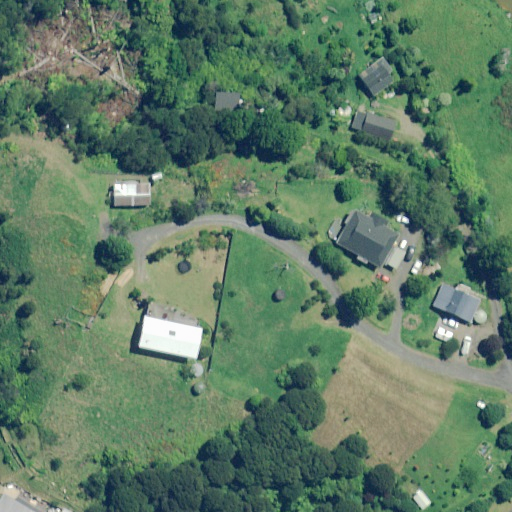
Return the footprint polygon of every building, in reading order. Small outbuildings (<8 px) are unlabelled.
[(395,81),(381,60),(359,75),(374,96),(395,81)] [(398,122),(359,109),(353,129),(392,142),(398,122)] [(149,184),(124,183),(124,196),(115,196),(115,206),(148,207),(149,184)] [(387,220),(369,210),(365,216),(354,210),(336,243),(382,268),(385,262),(396,268),(405,253),(393,246),(399,235),(384,226),(387,220)] [(481,299),(442,284),(433,306),(483,326),(488,314),(477,309),(481,299)] [(200,328),(144,316),(137,347),(193,359),(200,328)] [(204,367),(193,363),(189,373),(200,377),(204,367)] [(500,459),(490,456),(486,470),(496,473),(500,459)] [(33,511),(4,494),(0,500),(0,511),(33,511)]
